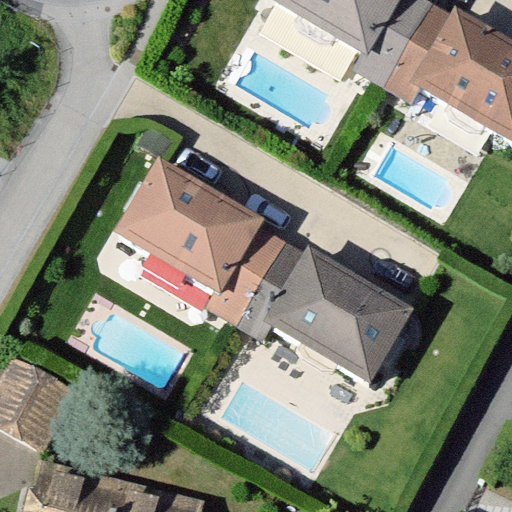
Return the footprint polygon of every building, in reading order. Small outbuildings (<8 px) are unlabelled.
[(402,0),(261,0),(260,2),(365,64),(402,0)] [(511,47),(455,14),(411,90),(511,149),(511,47)] [(262,228),(156,165),(113,238),(219,301),(262,228)] [(413,316),(308,255),(263,330),(368,392),(413,316)] [(76,396),(12,360),(0,381),(0,434),(42,457),(76,396)] [(203,511),(205,506),(37,463),(24,511),(203,511)]
